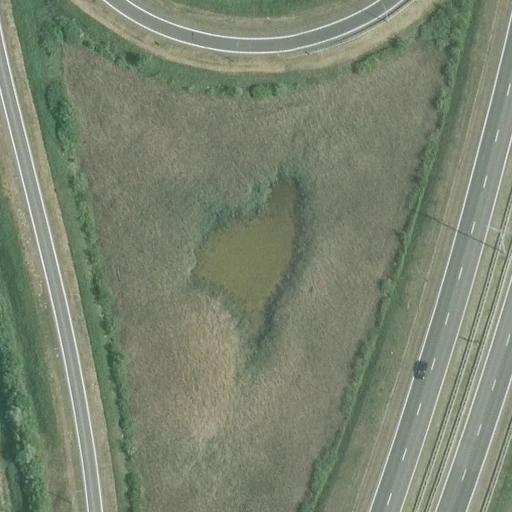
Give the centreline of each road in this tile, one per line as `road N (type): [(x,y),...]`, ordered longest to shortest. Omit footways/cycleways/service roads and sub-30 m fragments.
road 1 (trunk): [(0,61),(80,396),(94,511)]
road 2 (trunk): [(511,73),(453,297),(383,511)]
road 3 (trunk): [(394,0),(350,27),(249,48),(165,30),(111,0)]
road 4 (trunk): [(450,511),(511,325)]
